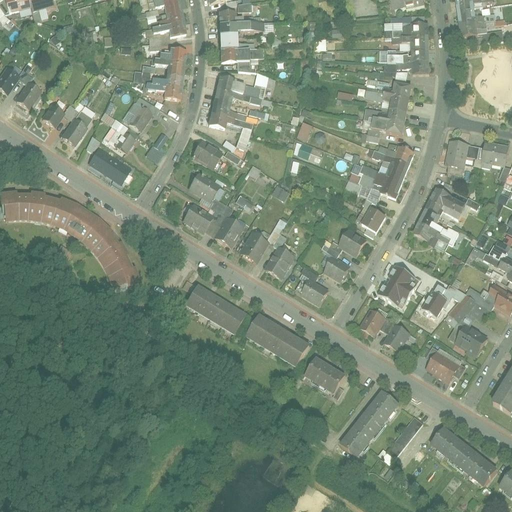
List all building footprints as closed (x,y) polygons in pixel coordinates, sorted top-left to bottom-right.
[(4,0),(8,18),(30,13),(31,16),(52,11),(49,0),(4,0)] [(186,39),(179,0),(152,0),(155,13),(165,11),(167,23),(151,26),(153,39),(169,36),(171,42),(186,39)] [(355,22),(355,14),(352,14),(351,0),(338,0),(339,14),(340,22),(355,22)] [(424,9),(421,0),(388,0),(392,16),(424,9)] [(454,0),(462,46),(480,43),(474,6),(492,3),(491,0),(454,0)] [(235,6),(235,15),(250,14),(249,5),(235,6)] [(217,16),(218,66),(250,66),(249,53),(237,53),(237,36),(247,36),(247,27),(236,27),(236,15),(217,16)] [(390,32),(400,32),(400,24),(383,24),(383,40),(390,40),(390,32)] [(430,77),(429,27),(409,28),(410,78),(430,77)] [(81,36),(84,45),(92,43),(89,34),(81,36)] [(180,104),(187,53),(171,51),(170,60),(161,59),(160,64),(155,64),(154,69),(169,71),(167,85),(152,84),(152,89),(147,88),(146,94),(166,97),(166,102),(180,104)] [(0,94),(5,98),(18,79),(6,71),(0,79),(0,94)] [(219,79),(208,127),(225,131),(236,83),(219,79)] [(28,114),(40,95),(28,87),(16,106),(28,114)] [(385,134),(402,138),(412,90),(396,87),(394,94),(385,93),(383,103),(391,104),(385,134)] [(351,103),(352,96),(336,93),(335,99),(351,103)] [(141,111),(153,119),(156,120),(160,114),(139,101),(134,107),(141,111)] [(76,111),(68,106),(62,114),(70,120),(76,111)] [(53,130),(62,116),(51,108),(42,123),(53,130)] [(141,136),(153,119),(141,111),(129,129),(141,136)] [(74,148),(85,129),(73,122),(62,142),(74,148)] [(301,124),(295,139),(305,143),(311,128),(301,124)] [(127,157),(135,144),(125,137),(116,151),(127,157)] [(162,137),(153,150),(159,154),(168,141),(162,137)] [(224,141),(221,146),(230,153),(234,149),(224,141)] [(213,173),(222,156),(201,144),(192,161),(213,173)] [(292,158),(319,165),(323,152),(295,144),(292,158)] [(478,150),(449,144),(444,169),(464,173),(466,160),(476,162),(478,150)] [(504,169),(508,149),(485,144),(481,165),(504,169)] [(380,195),(396,202),(416,156),(400,149),(380,195)] [(120,187),(131,171),(99,150),(88,166),(120,187)] [(159,154),(153,150),(146,159),(157,168),(164,158),(159,154)] [(222,160),(239,168),(242,162),(225,154),(222,160)] [(253,180),(258,172),(250,168),(246,176),(253,180)] [(503,184),(508,171),(501,169),(497,181),(503,184)] [(220,188),(198,176),(189,192),(211,204),(220,188)] [(274,187),(269,196),(283,203),(288,195),(274,187)] [(12,192),(0,193),(0,222),(15,222),(36,224),(51,228),(69,236),(83,245),(96,257),(104,268),(111,280),(113,292),(142,287),(137,271),(130,252),(118,238),(100,223),(81,211),(62,203),(45,196),(29,194),(12,192)] [(458,222),(465,207),(435,192),(413,238),(433,248),(448,217),(458,222)] [(248,212),(252,205),(237,198),(233,205),(248,212)] [(213,218),(193,207),(183,225),(203,236),(213,218)] [(377,236),(386,220),(370,211),(361,227),(377,236)] [(231,251),(243,230),(226,221),(214,242),(231,251)] [(337,249),(356,260),(366,242),(347,231),(337,249)] [(268,245),(251,235),(239,257),(256,266),(268,245)] [(474,246),(481,250),(486,240),(479,237),(474,246)] [(282,282),(295,259),(279,250),(266,273),(282,282)] [(449,264),(456,266),(461,254),(454,251),(449,264)] [(507,283),(511,284),(511,263),(504,259),(498,271),(510,277),(507,283)] [(341,284),(350,269),(333,260),(324,275),(341,284)] [(396,271),(378,300),(397,311),(415,283),(396,271)] [(499,284),(501,279),(492,274),(489,279),(499,284)] [(320,307),(328,293),(312,283),(303,298),(320,307)] [(493,309),(510,319),(511,315),(511,297),(494,287),(488,296),(497,301),(493,309)] [(183,309),(229,337),(241,318),(195,290),(183,309)] [(433,296),(422,314),(436,323),(447,305),(433,296)] [(385,322),(369,313),(358,332),(374,341),(385,322)] [(243,342),(292,371),(304,350),(256,321),(243,342)] [(409,337),(393,328),(382,347),(398,356),(409,337)] [(476,360),(487,341),(465,329),(454,348),(476,360)] [(436,355),(425,373),(448,387),(459,369),(436,355)] [(302,378),(337,400),(348,383),(313,361),(302,378)] [(511,374),(491,405),(508,417),(511,410),(511,374)] [(397,409),(378,396),(344,443),(363,457),(397,409)] [(423,426),(414,419),(387,453),(396,460),(423,426)] [(491,471),(440,433),(429,448),(480,486),(491,471)] [(494,489),(511,503),(511,475),(508,472),(494,489)]
